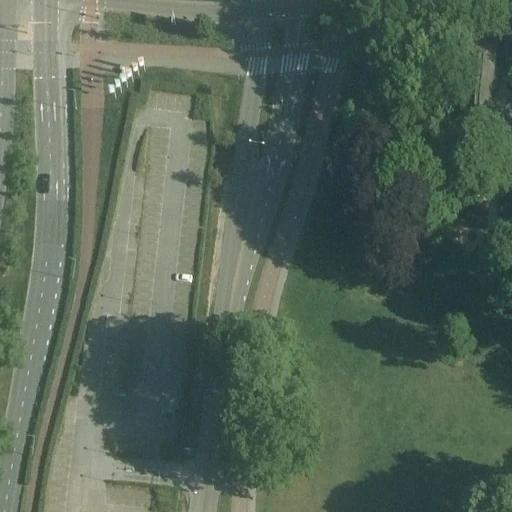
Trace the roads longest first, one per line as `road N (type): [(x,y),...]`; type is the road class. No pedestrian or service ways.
road 1 (primary): [(6,511),(54,224),(51,49),(28,2)]
road 2 (residential): [(230,298),(274,160),(298,8)]
road 3 (residential): [(262,12),(225,276),(230,298)]
road 4 (tertiary): [(28,2),(262,12)]
road 5 (residential): [(202,511),(230,298)]
road 6 (primary): [(28,2),(2,48),(0,125)]
